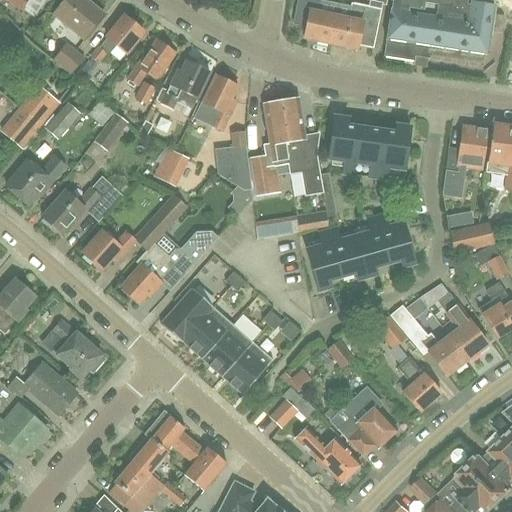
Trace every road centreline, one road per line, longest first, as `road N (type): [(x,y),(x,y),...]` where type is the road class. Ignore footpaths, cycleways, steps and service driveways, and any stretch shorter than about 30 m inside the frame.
road 1 (residential): [(439,97),(429,178),(437,240),(432,274),(316,330)]
road 2 (unclassified): [(320,511),(154,364)]
road 3 (unclassified): [(154,364),(0,226)]
road 4 (residential): [(511,378),(362,511)]
road 5 (residential): [(29,511),(154,364)]
road 6 (tertiary): [(439,97),(348,83),(259,57)]
